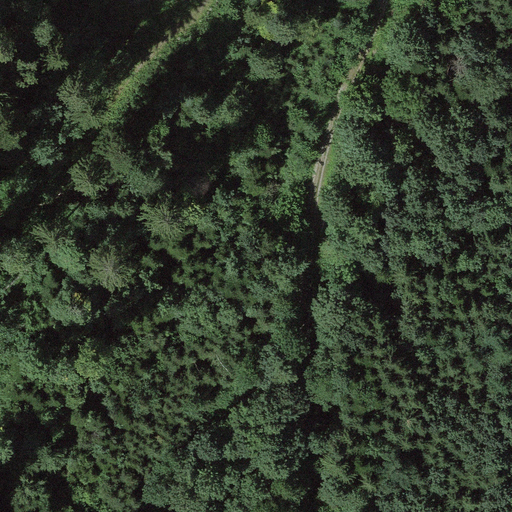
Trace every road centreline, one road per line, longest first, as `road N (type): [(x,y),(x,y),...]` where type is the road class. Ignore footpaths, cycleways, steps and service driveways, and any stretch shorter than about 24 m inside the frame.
road 1 (track): [(301,511),(314,213),(330,139),(383,0)]
road 2 (track): [(0,354),(103,130),(212,0)]
